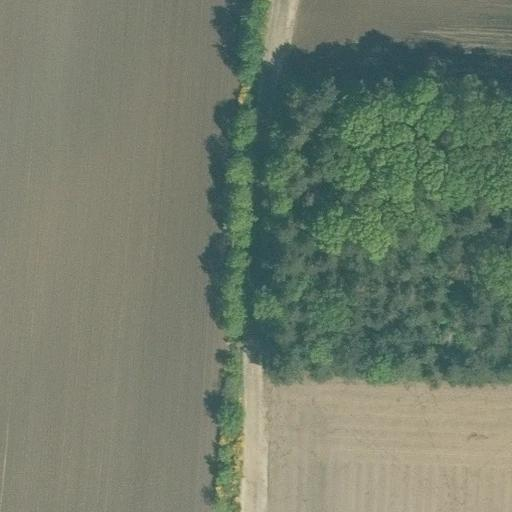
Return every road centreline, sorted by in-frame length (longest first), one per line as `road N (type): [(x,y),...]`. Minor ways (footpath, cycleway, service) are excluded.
road 1 (track): [(242,511),(279,0)]
road 2 (track): [(246,444),(511,454)]
